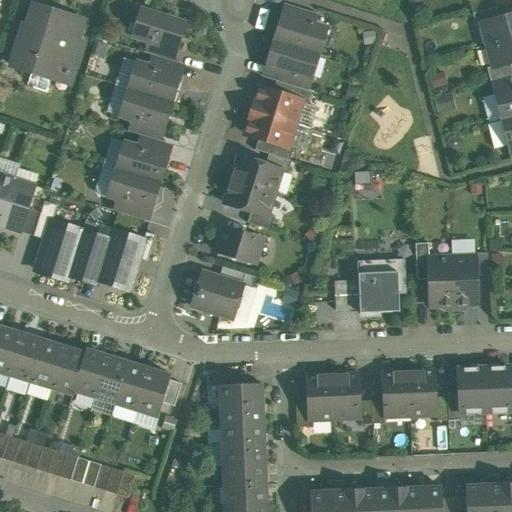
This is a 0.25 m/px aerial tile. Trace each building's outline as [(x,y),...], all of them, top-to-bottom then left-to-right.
[(476,0),(469,2),(472,15),(495,9),(492,0),(476,0)] [(317,16),(287,6),(283,17),(314,27),(317,16)] [(52,13),(35,7),(29,25),(27,31),(23,30),(14,58),(12,67),(31,73),(47,78),(48,78),(56,71),(71,76),(77,57),(71,55),(80,25),(51,16),(52,13)] [(495,9),(472,15),(475,27),(481,26),(481,25),(498,20),(495,9)] [(184,25),(141,11),(133,38),(149,43),(176,51),(184,25)] [(511,16),(498,20),(481,25),(481,26),(487,47),(511,40),(511,16)] [(283,17),(282,17),(274,42),(318,56),(326,31),(314,27),(283,17)] [(13,20),(2,55),(14,58),(23,30),(27,31),(29,25),(13,20)] [(511,40),(487,47),(492,68),(492,69),(510,64),(511,63),(511,40)] [(318,56),(274,42),(266,67),(268,67),(310,80),(318,56)] [(176,51),(149,43),(145,54),(153,57),(172,63),(176,51)] [(172,63),(153,57),(149,68),(176,77),(180,65),(172,63)] [(149,68),(137,64),(128,91),(171,104),(179,78),(176,77),(149,68)] [(511,72),(510,64),(492,69),(492,68),(487,69),(490,82),(511,76),(511,72)] [(310,80),(268,67),(264,79),(276,82),(307,92),(310,80)] [(47,78),(31,73),(29,82),(34,89),(46,93),(50,81),(48,78),(47,78)] [(511,76),(490,82),(493,96),(497,95),(497,93),(511,89),(511,76)] [(307,92),(276,82),(273,94),(301,103),(301,104),(307,105),(310,93),(307,92)] [(511,89),(497,93),(497,95),(504,120),(511,118),(511,89)] [(273,94),(259,90),(252,113),(294,126),(301,104),(301,103),(273,94)] [(171,104),(128,91),(120,118),(160,130),(163,131),(171,104)] [(451,95),(434,99),(438,114),(455,110),(451,95)] [(493,96),(482,99),(489,124),(504,120),(497,95),(493,96)] [(294,126),(252,113),(245,135),(258,140),(287,149),(287,147),(294,126)] [(160,130),(133,122),(129,133),(140,137),(156,141),(160,130)] [(156,141),(140,137),(137,148),(164,156),(168,145),(156,141)] [(287,149),(258,140),(255,151),(268,155),(289,162),(293,149),(287,147),(287,149)] [(137,148),(124,144),(116,171),(159,184),(167,157),(164,156),(137,148)] [(289,162),(268,155),(264,167),(281,172),(287,174),(291,162),(289,162)] [(264,167),(238,158),(231,181),(274,195),(281,172),(264,167)] [(150,211),(159,184),(116,171),(108,198),(117,200),(147,210),(150,211)] [(359,185),(362,199),(382,196),(378,171),(369,172),(371,184),(359,185)] [(0,176),(0,227),(1,227),(15,181),(0,176)] [(15,181),(1,227),(20,233),(34,187),(15,181)] [(274,195),(231,181),(224,204),(250,213),(267,218),(267,216),(274,195)] [(147,210),(117,200),(113,212),(144,221),(147,210)] [(33,241),(46,245),(52,224),(58,210),(45,206),(33,241)] [(30,211),(23,234),(33,237),(40,214),(30,211)] [(267,218),(250,213),(247,224),(270,231),(274,219),(267,216),(267,218)] [(67,282),(69,277),(82,233),(52,224),(46,245),(37,272),(67,282)] [(261,241),(224,230),(217,253),(253,264),(261,241)] [(97,281),(109,242),(82,233),(69,277),(96,285),(97,281)] [(138,260),(144,243),(112,234),(109,242),(97,281),(129,291),(138,260)] [(144,243),(138,260),(147,263),(155,238),(146,235),(144,243)] [(428,245),(415,245),(416,281),(428,281),(427,260),(428,260),(428,245)] [(487,254),(475,255),(475,258),(476,278),(488,277),(487,254)] [(475,258),(451,259),(453,311),(462,310),(466,306),(477,306),(476,278),(475,258)] [(428,260),(427,260),(428,281),(429,308),(440,307),(444,311),(453,311),(451,259),(428,260)] [(379,275),(358,276),(358,282),(359,298),(359,312),(360,314),(399,313),(398,295),(405,295),(404,263),(379,263),(379,275)] [(256,278),(222,268),(218,279),(243,287),(253,290),(256,278)] [(218,279),(202,274),(191,308),(232,320),(243,287),(218,279)] [(359,298),(358,282),(335,283),(336,299),(359,298)] [(359,298),(336,299),(336,313),(359,312),(359,298)] [(22,334),(1,328),(0,330),(0,374),(9,378),(22,334)] [(43,341),(22,334),(9,378),(30,384),(43,341)] [(64,347),(43,341),(30,384),(51,391),(64,347)] [(84,354),(64,347),(51,391),(68,396),(72,398),(73,394),(85,354),(84,354)] [(107,357),(86,350),(84,354),(85,354),(73,394),(77,395),(77,394),(94,400),(107,357)] [(128,363),(107,357),(94,400),(115,406),(128,363)] [(149,370),(128,363),(115,406),(136,413),(149,370)] [(510,369),(484,370),(485,414),(511,413),(511,391),(510,369)] [(171,376),(149,370),(136,413),(153,418),(153,419),(157,420),(162,404),(169,381),(171,376)] [(484,370),(458,371),(458,393),(460,415),(485,414),(484,370)] [(434,372),(408,373),(410,418),(435,417),(435,399),(434,372)] [(408,373),(382,374),(383,401),(384,419),(410,418),(408,373)] [(246,374),(211,375),(211,387),(218,387),(246,386),(246,374)] [(358,375),(332,376),(334,421),(360,420),(358,375)] [(332,376),(306,377),(307,404),(308,422),(334,421),(332,376)] [(181,385),(169,381),(162,404),(174,408),(181,385)] [(246,386),(218,387),(219,390),(218,390),(219,406),(219,408),(263,406),(262,395),(262,385),(246,386)] [(458,393),(447,394),(447,398),(448,422),(460,421),(460,415),(458,393)] [(447,398),(435,399),(435,417),(436,422),(448,422),(447,398)] [(383,401),(371,402),(372,426),(384,425),(384,419),(383,401)] [(371,402),(359,402),(360,420),(360,426),(372,426),(371,402)] [(307,404),(295,405),(296,429),(308,428),(308,422),(307,404)] [(263,406),(219,408),(220,428),(264,426),(263,417),(263,416),(263,406)] [(264,426),(220,428),(221,448),(265,446),(264,426)] [(8,437),(0,434),(0,459),(1,460),(8,437)] [(20,441),(8,437),(1,460),(13,464),(20,441)] [(31,444),(20,441),(13,464),(24,467),(31,444)] [(43,448),(31,444),(24,467),(36,471),(43,448)] [(265,446),(221,448),(222,468),(265,466),(265,457),(265,446)] [(54,452),(43,448),(36,471),(47,474),(54,452)] [(66,455),(54,452),(47,474),(59,478),(66,455)] [(77,459),(66,455),(59,478),(70,481),(77,459)] [(89,462),(77,459),(70,481),(82,485),(89,462)] [(100,466),(89,462),(82,485),(93,489),(100,466)] [(112,469),(100,466),(93,489),(104,492),(112,469)] [(265,466),(222,468),(223,488),(266,486),(266,475),(265,466)] [(123,473),(112,469),(104,492),(116,496),(123,473)] [(134,476),(123,473),(116,496),(127,499),(134,476)] [(510,511),(509,485),(487,486),(488,511),(510,511)] [(266,486),(223,488),(223,508),(267,506),(267,497),(266,486)] [(477,486),(465,487),(466,502),(466,503),(465,511),(488,511),(487,486),(477,486)] [(419,511),(418,488),(397,489),(397,511),(419,511)] [(441,488),(429,488),(418,488),(419,511),(441,511),(441,503),(441,488)] [(397,511),(397,489),(375,490),(376,511),(397,511)] [(376,511),(375,490),(354,491),(354,511),(376,511)] [(354,511),(354,491),(332,492),(332,511),(354,511)] [(321,492),(310,493),(310,509),(310,511),(332,511),(332,492),(321,492)] [(465,498),(453,499),(453,511),(465,511),(466,503),(465,498)] [(453,511),(453,499),(441,499),(441,511),(453,511)]
